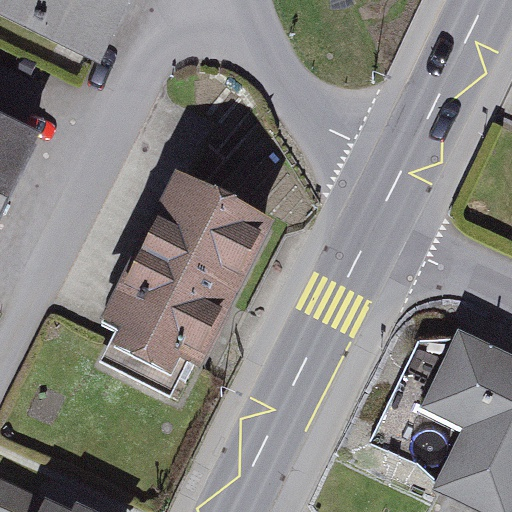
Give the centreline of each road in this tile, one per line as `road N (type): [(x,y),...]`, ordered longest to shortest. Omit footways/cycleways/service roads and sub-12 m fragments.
road 1 (residential): [(0,366),(114,127),(182,23),(223,0)]
road 2 (primary): [(231,511),(368,239)]
road 3 (unclassified): [(250,0),(297,110),(397,183)]
road 4 (primary): [(397,183),(489,0)]
road 5 (residential): [(368,239),(511,301)]
